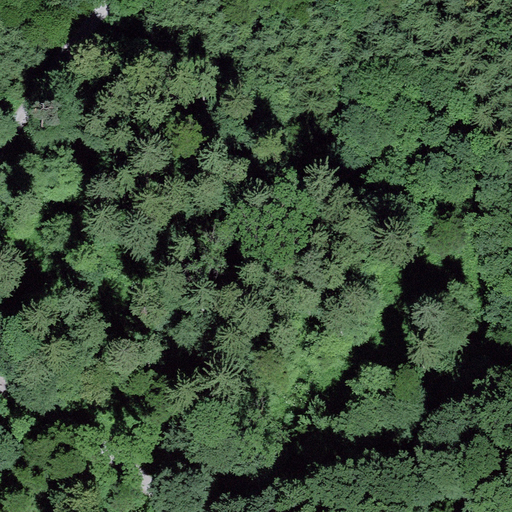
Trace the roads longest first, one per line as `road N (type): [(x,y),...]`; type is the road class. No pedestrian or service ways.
road 1 (track): [(0,385),(170,511)]
road 2 (track): [(0,149),(115,0)]
